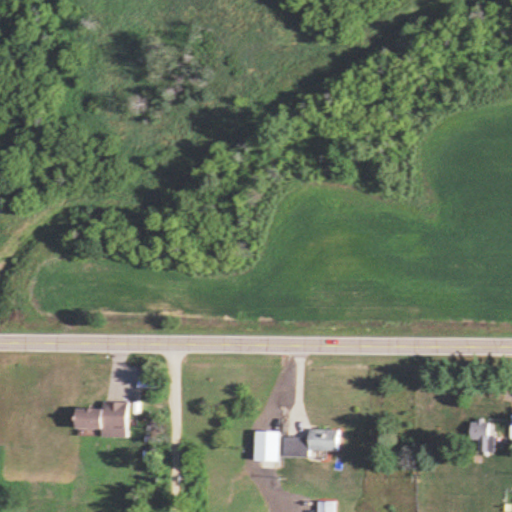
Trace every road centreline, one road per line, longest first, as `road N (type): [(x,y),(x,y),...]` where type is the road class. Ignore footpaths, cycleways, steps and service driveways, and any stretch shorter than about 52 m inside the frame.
road 1 (tertiary): [(511,344),(0,342)]
road 2 (residential): [(177,511),(173,344)]
